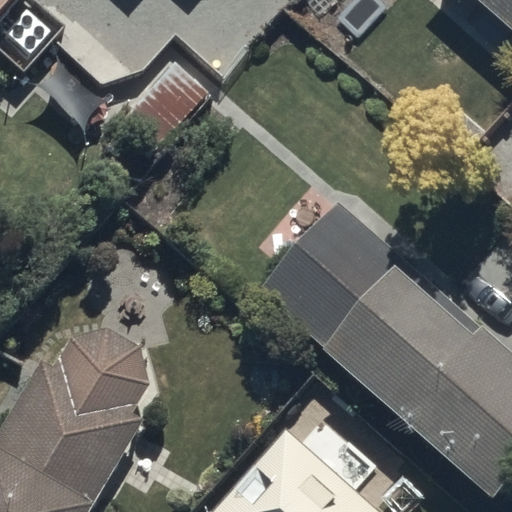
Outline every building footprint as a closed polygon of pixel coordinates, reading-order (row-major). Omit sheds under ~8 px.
[(0,0),(0,16),(14,0),(0,0)] [(511,0),(490,0),(511,19),(511,0)] [(511,342),(342,198),(263,291),(509,501),(511,497),(511,342)] [(53,367),(39,362),(0,427),(0,511),(90,511),(144,423),(133,417),(149,390),(138,347),(105,329),(70,340),(53,367)] [(288,428),(211,511),(381,511),(357,490),(377,468),(348,442),(345,446),(320,424),(304,442),(288,428)]
